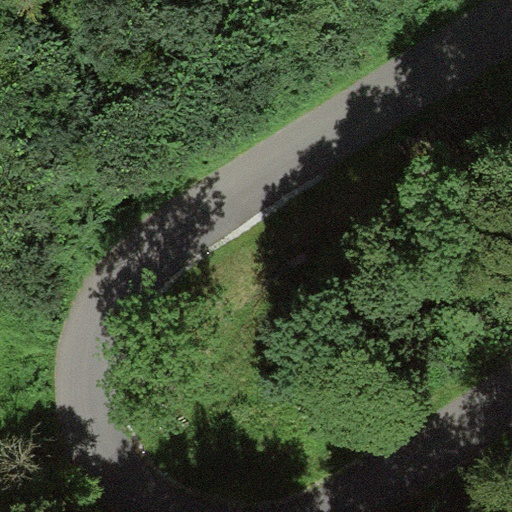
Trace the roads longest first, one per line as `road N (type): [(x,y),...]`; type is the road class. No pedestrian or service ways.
road 1 (tertiary): [(511,19),(314,119),(121,271),(93,403),(102,446),(127,483),(185,511)]
road 2 (tertiary): [(323,511),(511,374)]
